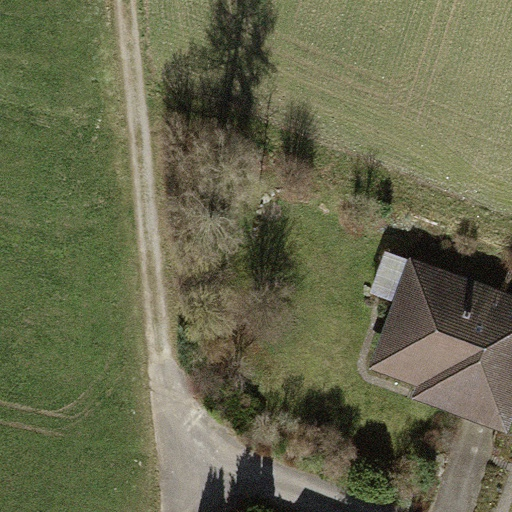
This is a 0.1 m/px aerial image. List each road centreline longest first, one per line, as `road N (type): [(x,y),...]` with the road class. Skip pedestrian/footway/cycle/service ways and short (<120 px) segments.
road 1 (track): [(128,0),(178,511)]
road 2 (residential): [(348,511),(172,442)]
